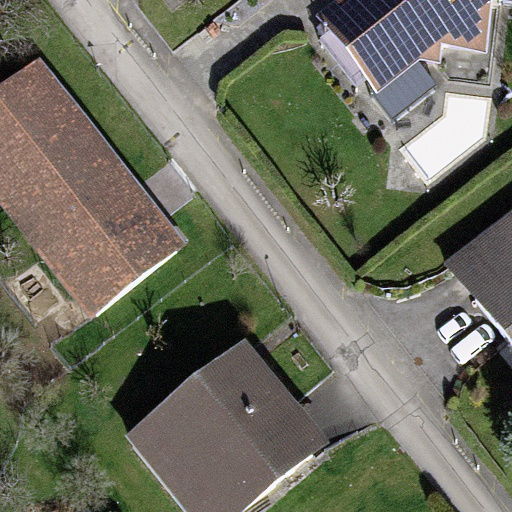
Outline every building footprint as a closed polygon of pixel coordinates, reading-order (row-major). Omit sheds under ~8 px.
[(432,58),(486,57),(485,0),(358,0),(310,38),(367,109),(432,58)] [(41,67),(0,97),(0,186),(87,302),(171,239),(41,67)] [(511,225),(440,282),(500,358),(511,348),(511,225)] [(135,437),(195,511),(227,511),(319,438),(246,348),(135,437)] [(511,348),(500,358),(511,373),(511,348)]
